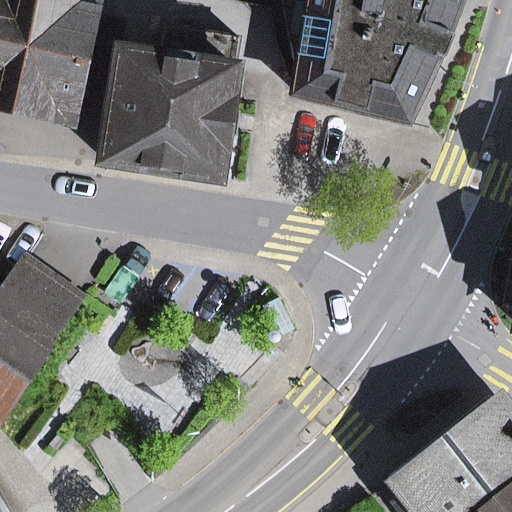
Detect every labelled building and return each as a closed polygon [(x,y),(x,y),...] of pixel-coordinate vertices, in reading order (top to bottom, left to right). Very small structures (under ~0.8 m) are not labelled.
[(0,0),(0,103),(16,107),(39,0),(0,0)] [(76,120),(102,0),(39,0),(16,107),(76,120)] [(281,0),(297,84),(296,93),(408,121),(426,81),(450,27),(458,0),(281,0)] [(122,50),(105,162),(222,180),(240,39),(165,27),(161,56),(122,50)] [(79,299),(26,261),(0,296),(0,318),(44,350),(79,299)] [(279,339),(295,330),(279,298),(263,307),(279,339)] [(0,414),(44,350),(0,318),(0,414)] [(479,511),(511,486),(511,414),(507,408),(489,407),(395,483),(418,511),(479,511)] [(511,511),(511,486),(479,511),(511,511)] [(0,511),(11,511),(0,492),(0,511)]
